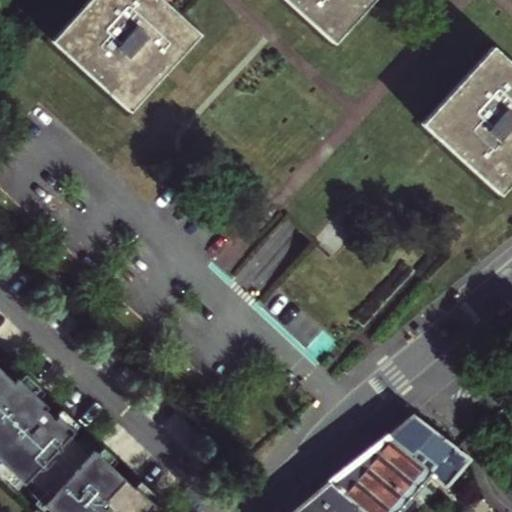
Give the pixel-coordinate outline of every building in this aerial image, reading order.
[(94,0),(57,40),(124,102),(187,35),(149,0),(94,0)] [(294,0),(330,33),(360,0),(294,0)] [(511,70),(493,53),(430,121),(497,183),(511,167),(511,70)] [(50,511),(146,511),(152,506),(92,450),(88,454),(68,436),(70,434),(44,410),(46,407),(16,379),(12,383),(0,371),(0,462),(22,483),(26,478),(47,497),(41,503),(50,511)] [(328,480),(367,511),(391,511),(428,470),(443,483),(466,455),(412,413),(328,480)] [(367,511),(328,480),(305,498),(321,511),(367,511)] [(288,511),(321,511),(305,498),(288,511)]
